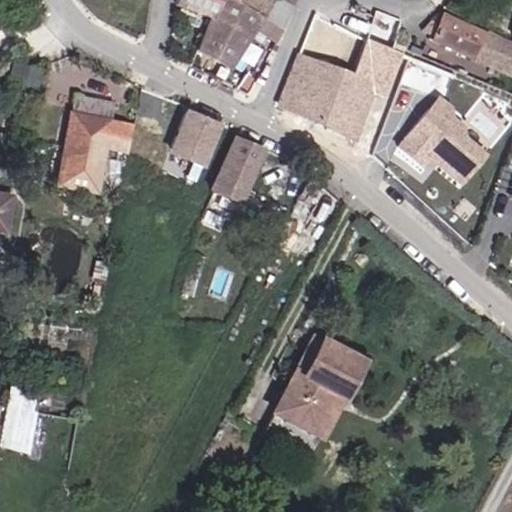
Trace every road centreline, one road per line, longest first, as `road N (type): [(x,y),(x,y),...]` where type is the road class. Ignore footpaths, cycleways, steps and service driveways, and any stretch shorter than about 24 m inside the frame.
road 1 (residential): [(260,117),(325,152),(511,323)]
road 2 (residential): [(260,117),(317,0)]
